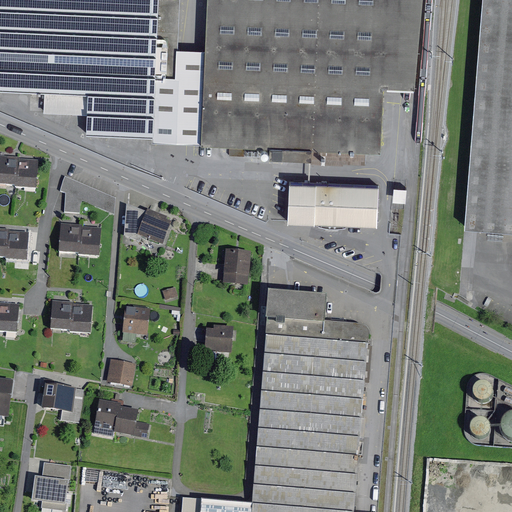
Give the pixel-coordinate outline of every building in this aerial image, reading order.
[(154,142),(201,144),(205,50),(176,49),(177,0),(0,0),(0,88),(46,90),(45,112),(85,114),(84,134),(154,137),(154,142)] [(207,0),(205,50),(201,144),(269,147),(269,156),(311,158),(311,162),(364,165),(365,150),(382,151),(385,87),(406,88),(417,88),(421,0),(207,0)] [(511,0),(482,0),(464,225),(475,226),(511,229),(511,0)] [(41,158),(1,155),(0,165),(0,187),(39,191),(41,158)] [(68,212),(82,212),(83,204),(86,200),(118,214),(118,198),(90,185),(69,176),(64,191),(69,193),(68,202),(68,212)] [(383,184),(296,182),(295,222),(382,224),(383,184)] [(142,234),(150,212),(140,209),(130,205),(128,236),(143,242),(146,235),(142,234)] [(171,217),(152,209),(150,212),(142,234),(146,235),(167,243),(175,221),(170,219),(171,217)] [(104,228),(63,225),(61,254),(102,257),(104,228)] [(32,232),(0,228),(0,257),(30,260),(32,232)] [(253,252),(230,251),(229,282),(251,283),(253,252)] [(165,288),(167,294),(176,291),(174,285),(165,288)] [(333,299),(274,295),(260,506),(208,503),(206,511),(359,511),(372,326),(331,323),(333,299)] [(23,305),(0,302),(0,330),(20,333),(23,305)] [(93,306),(58,302),(55,330),(90,334),(93,306)] [(155,310),(131,307),(130,316),(129,327),(127,340),(138,341),(139,335),(152,336),(155,310)] [(235,327),(213,327),(213,349),(235,348),(235,327)] [(140,365),(115,360),(111,381),(136,386),(140,365)] [(492,432),(511,435),(511,385),(506,385),(506,380),(478,375),(473,402),(478,402),(471,437),(491,440),(492,432)] [(14,382),(0,380),(0,416),(10,418),(14,382)] [(87,390),(49,384),(46,405),(67,408),(65,421),(82,424),(87,390)] [(141,410),(105,401),(99,428),(135,436),(141,410)] [(45,508),(69,511),(70,503),(69,503),(72,481),(74,466),(47,462),(46,469),(46,477),(39,476),(36,501),(45,502),(45,508)] [(103,466),(102,475),(123,477),(124,468),(103,466)] [(131,511),(134,495),(101,490),(98,511),(131,511)]
